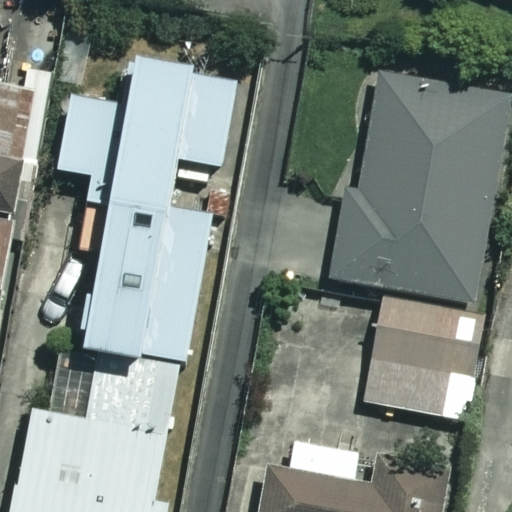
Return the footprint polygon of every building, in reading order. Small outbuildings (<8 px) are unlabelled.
[(240,91),(146,75),(98,361),(190,377),(240,91)] [(511,153),(511,102),(392,80),(371,193),(359,191),(343,281),(484,306),(511,153)] [(0,161),(47,167),(55,96),(0,90),(0,91),(0,161)] [(105,218),(122,114),(71,105),(58,179),(92,185),(87,215),(105,218)] [(0,403),(29,230),(0,225),(0,403)] [(496,324),(393,305),(370,433),(417,442),(421,418),(477,428),(496,324)] [(184,511),(172,510),(184,440),(46,415),(28,511),(184,511)] [(453,511),(460,475),(306,446),(301,477),(279,473),(271,511),(453,511)]
